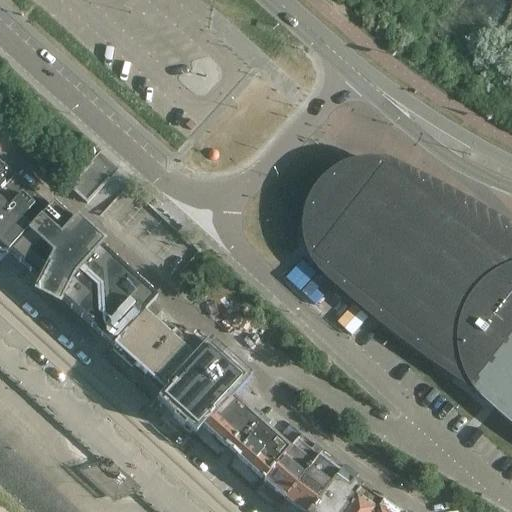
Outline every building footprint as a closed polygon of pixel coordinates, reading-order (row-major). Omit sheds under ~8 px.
[(511,222),(501,216),(480,204),(455,191),(419,172),(399,161),(393,159),(380,155),(363,155),(348,158),(336,162),(324,168),(316,177),(311,185),(306,194),(302,203),(300,215),(299,225),(298,237),(333,194),(349,207),(369,182),(371,179),(381,167),(439,213),(511,270),(511,414),(501,406),(471,382),(311,256),(299,247),(299,248),(301,254),(304,263),(309,271),(336,298),(394,346),(469,397),(488,417),(511,436),(511,222)] [(0,190),(14,176),(0,163),(0,190)] [(298,237),(294,243),(299,247),(311,256),(471,382),(501,406),(511,414),(511,270),(439,213),(381,167),(371,179),(369,182),(349,207),(333,194),(298,237)] [(9,252),(49,207),(14,176),(0,190),(0,261),(6,255),(9,252)] [(112,347),(143,314),(156,299),(52,205),(49,207),(9,252),(41,282),(36,292),(52,299),(61,304),(62,301),(112,347)] [(159,328),(143,314),(112,347),(166,396),(196,363),(180,348),(184,344),(163,324),(159,328)] [(240,381),(207,351),(196,363),(166,396),(155,407),(188,437),(199,425),(227,395),(240,381)] [(260,480),(288,450),(265,430),(268,427),(253,413),(250,416),(227,395),(199,425),(260,480)] [(322,454),(300,436),(288,450),(260,480),(275,493),(283,499),(285,501),(319,459),(322,454)] [(319,459),(285,501),(299,511),(309,511),(343,470),(336,465),(332,462),(329,466),(319,459)] [(343,511),(359,490),(360,489),(352,483),(355,479),(343,470),(309,511),(343,511)] [(376,511),(377,510),(381,504),(359,490),(343,511),(376,511)]
